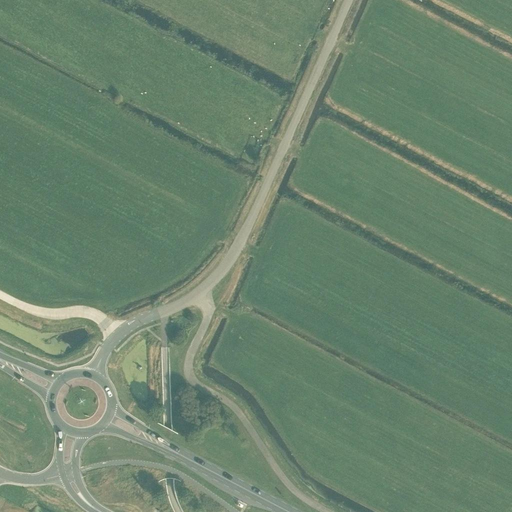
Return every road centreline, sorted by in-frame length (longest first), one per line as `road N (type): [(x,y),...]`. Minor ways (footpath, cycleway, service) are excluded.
road 1 (unclassified): [(198,293),(239,243),(348,0)]
road 2 (unclassified): [(327,511),(287,483),(231,404),(190,376),(188,359),(208,314),(198,293)]
road 3 (unclassified): [(0,293),(49,314),(95,314),(118,334)]
road 4 (primary): [(288,511),(176,452)]
